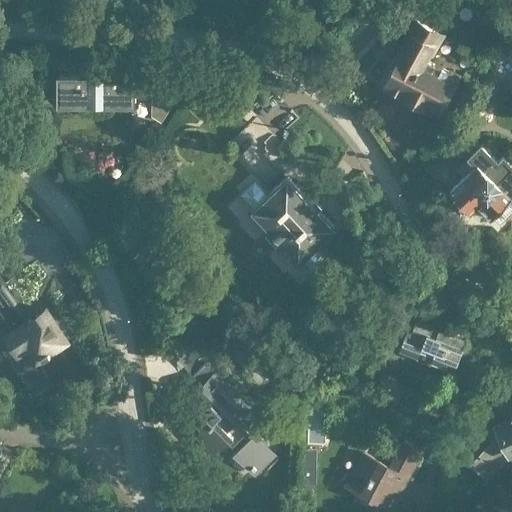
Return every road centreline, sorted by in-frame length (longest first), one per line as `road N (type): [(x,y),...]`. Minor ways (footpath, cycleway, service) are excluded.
road 1 (residential): [(0,30),(254,56),(313,78),(340,98),(445,251),(511,292)]
road 2 (residential): [(125,444),(133,336),(102,258),(0,139)]
road 3 (residential): [(425,511),(429,475),(448,441),(511,402)]
road 4 (residential): [(125,444),(0,424)]
